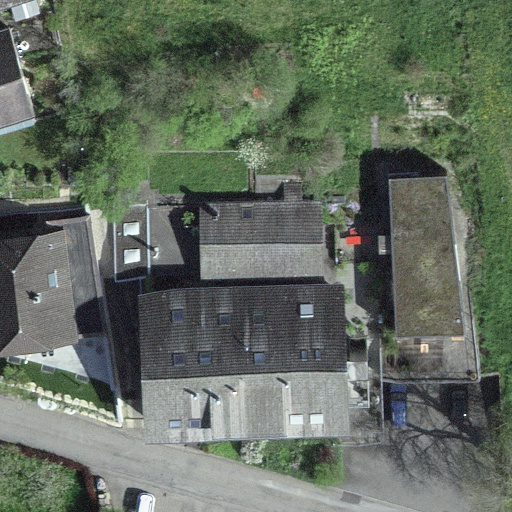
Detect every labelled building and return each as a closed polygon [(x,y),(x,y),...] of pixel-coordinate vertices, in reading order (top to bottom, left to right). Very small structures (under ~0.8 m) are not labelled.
[(0,115),(29,107),(6,31),(0,32),(0,115)] [(443,174),(385,176),(392,336),(462,333),(443,174)] [(206,277),(312,275),(311,206),(296,206),(296,187),(282,187),(283,206),(205,207),(206,277)] [(112,279),(144,279),(144,208),(112,209),(112,279)] [(50,239),(0,244),(0,335),(61,329),(50,239)] [(215,296),(145,298),(148,425),(320,420),(320,415),(338,414),(334,292),(266,295),(267,335),(216,337),(215,296)]
